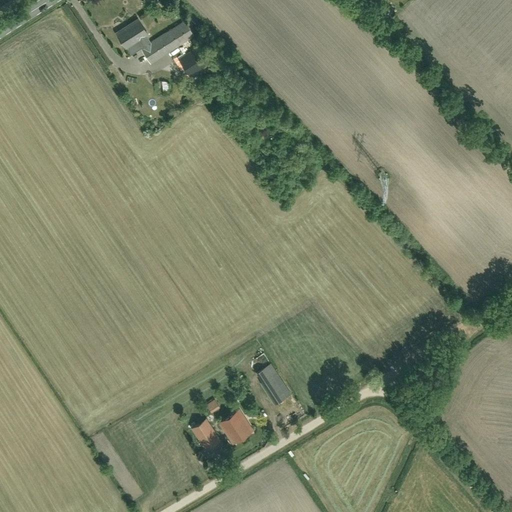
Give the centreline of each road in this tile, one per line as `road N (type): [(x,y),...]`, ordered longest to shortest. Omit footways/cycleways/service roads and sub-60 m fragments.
road 1 (unclassified): [(164,511),(381,381)]
road 2 (unclassified): [(497,511),(381,381)]
road 3 (track): [(381,381),(511,305)]
